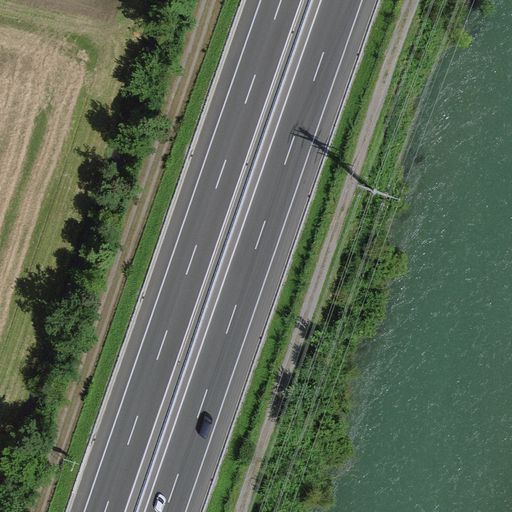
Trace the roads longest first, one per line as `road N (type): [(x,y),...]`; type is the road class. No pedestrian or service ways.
road 1 (motorway): [(281,0),(103,511)]
road 2 (motorway): [(164,511),(342,0)]
road 3 (track): [(38,511),(209,0)]
road 4 (track): [(244,511),(280,373),(413,0)]
